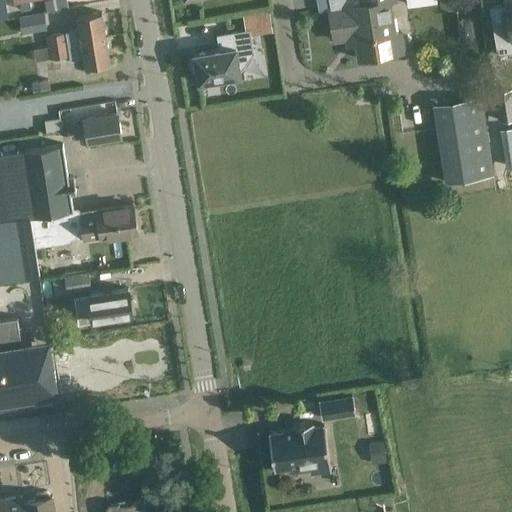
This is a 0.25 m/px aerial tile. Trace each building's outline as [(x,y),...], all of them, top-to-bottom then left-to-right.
[(20,0),(21,9),(30,8),(29,0),(13,0),(14,1),(20,0)] [(44,0),(46,11),(68,7),(67,0),(44,0)] [(337,0),(338,8),(329,9),(334,40),(350,37),(356,41),(359,59),(393,53),(390,36),(395,35),(389,1),(392,0),(337,0)] [(511,0),(504,0),(507,18),(492,20),(497,55),(511,52),(511,0)] [(197,70),(199,81),(240,74),(240,72),(254,52),(251,34),(272,31),(269,10),(242,14),(244,30),(217,34),(219,49),(194,53),(195,57),(191,58),(193,71),(197,70)] [(43,12),(18,17),(22,34),(46,29),(43,12)] [(47,34),(46,34),(48,47),(106,37),(101,12),(77,16),(79,28),(47,34)] [(106,37),(48,47),(50,58),(68,55),(69,59),(84,56),(85,67),(110,63),(106,37)] [(446,182),(493,175),(481,95),(433,103),(446,182)] [(511,107),(503,109),(504,118),(511,117),(511,107)] [(85,124),(69,126),(71,141),(87,138),(88,142),(122,137),(118,112),(84,118),(85,124)] [(81,229),(83,240),(138,232),(133,203),(75,213),(64,143),(0,153),(0,278),(39,273),(34,243),(67,238),(66,231),(81,229)] [(67,292),(91,288),(88,271),(64,275),(67,292)] [(73,296),(78,323),(108,318),(108,315),(131,311),(128,287),(89,293),(73,296)] [(0,398),(55,390),(47,332),(20,336),(17,315),(0,317),(0,398)] [(329,406),(332,420),(365,415),(363,400),(329,406)] [(312,421),(293,424),(293,429),(269,432),(274,468),(292,465),(293,470),(311,467),(312,472),(331,469),(324,424),(313,426),(312,421)] [(51,496),(50,493),(47,491),(38,493),(36,495),(36,498),(24,500),(23,495),(3,498),(5,511),(55,511),(52,496),(51,496)] [(149,511),(147,511),(145,501),(142,499),(132,500),(132,503),(119,505),(119,502),(107,504),(105,507),(106,511),(149,511)]
